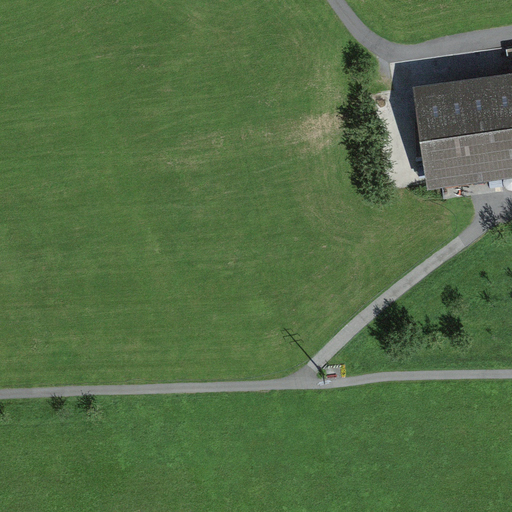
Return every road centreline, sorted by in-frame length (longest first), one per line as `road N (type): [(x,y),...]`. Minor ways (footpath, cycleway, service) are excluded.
road 1 (track): [(511,369),(0,393)]
road 2 (track): [(294,384),(427,264),(511,205)]
